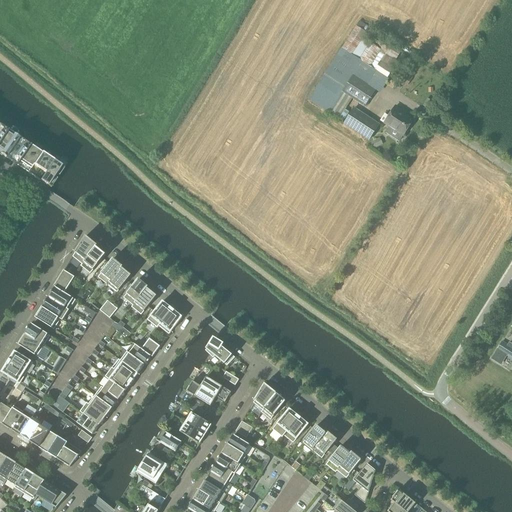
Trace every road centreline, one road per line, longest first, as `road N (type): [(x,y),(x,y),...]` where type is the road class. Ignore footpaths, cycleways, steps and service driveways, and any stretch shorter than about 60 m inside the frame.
road 1 (residential): [(200,312),(78,488)]
road 2 (residential): [(259,361),(168,511)]
road 3 (residential): [(390,466),(259,361)]
road 4 (residential): [(82,219),(0,346)]
road 5 (residential): [(200,312),(82,219)]
road 6 (unclassified): [(511,271),(438,394)]
